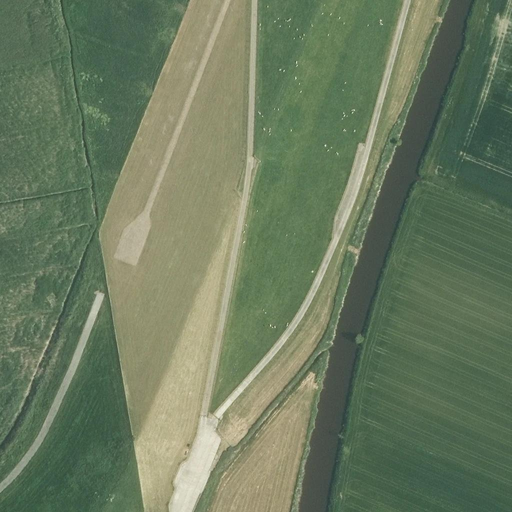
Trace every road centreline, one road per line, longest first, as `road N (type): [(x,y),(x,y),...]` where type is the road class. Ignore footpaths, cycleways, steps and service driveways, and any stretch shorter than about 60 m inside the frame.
road 1 (track): [(407,0),(369,143),(324,267),(289,332),(216,416)]
road 2 (track): [(205,435),(249,171),(255,0)]
road 3 (track): [(130,246),(229,0)]
road 4 (track): [(0,488),(43,438),(99,299)]
